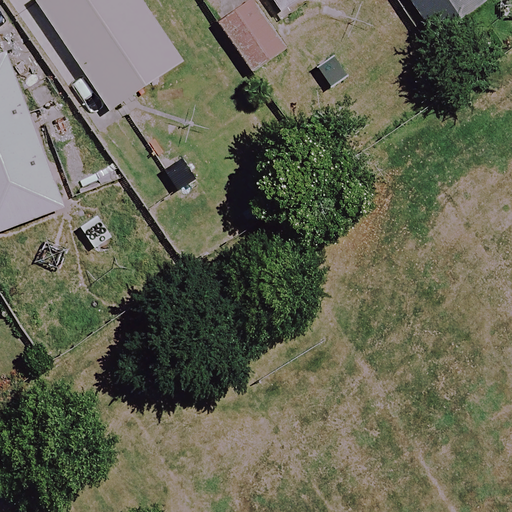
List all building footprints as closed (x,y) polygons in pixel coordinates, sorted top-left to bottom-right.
[(186,65),(145,0),(40,0),(110,112),(186,65)] [(302,0),(275,0),(284,13),(302,0)] [(486,1),(485,0),(411,0),(435,35),(486,1)] [(287,50),(256,4),(223,27),(254,73),(287,50)] [(0,235),(71,206),(9,58),(0,61),(0,235)]
